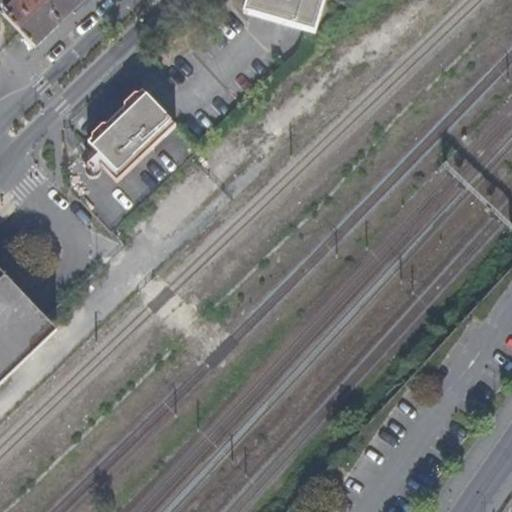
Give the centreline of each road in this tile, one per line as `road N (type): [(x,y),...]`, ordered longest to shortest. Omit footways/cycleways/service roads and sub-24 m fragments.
road 1 (residential): [(0,168),(173,0)]
road 2 (residential): [(131,0),(38,88),(0,110)]
